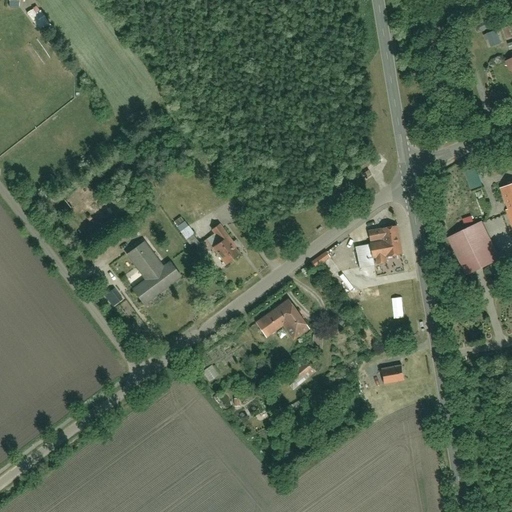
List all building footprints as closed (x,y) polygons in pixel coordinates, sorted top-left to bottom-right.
[(494,33),(486,36),(490,47),(498,44),(494,33)] [(511,186),(502,190),(511,216),(511,186)] [(193,234),(185,223),(179,228),(187,239),(193,234)] [(485,223),(448,240),(465,277),(502,260),(485,223)] [(222,224),(212,232),(220,243),(230,235),(222,224)] [(399,226),(370,231),(372,246),(357,248),(360,269),(389,264),(388,257),(403,254),(399,226)] [(230,237),(213,252),(227,268),(244,253),(230,237)] [(172,261),(166,266),(147,242),(129,256),(147,279),(136,288),(148,303),(183,276),(172,261)] [(312,263),(315,268),(330,257),(327,252),(312,263)] [(114,289),(106,295),(114,306),(122,300),(114,289)] [(289,298),(257,321),(271,339),(285,329),(293,340),(311,328),(289,298)] [(323,337),(314,336),(313,346),(322,346),(323,337)] [(211,366),(203,372),(209,380),(217,375),(211,366)] [(405,366),(383,370),(385,384),(408,380),(405,366)] [(287,381),(296,392),(313,378),(304,367),(287,381)]
